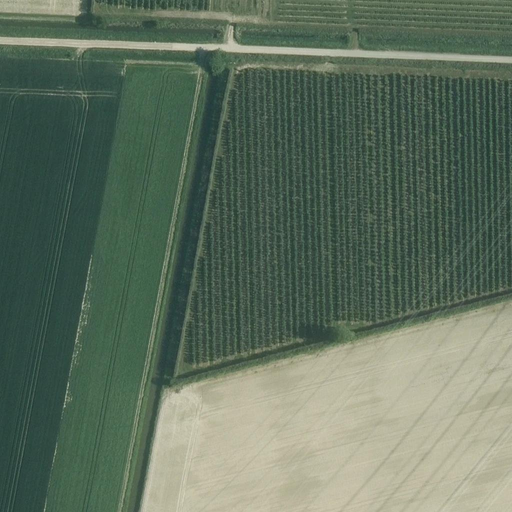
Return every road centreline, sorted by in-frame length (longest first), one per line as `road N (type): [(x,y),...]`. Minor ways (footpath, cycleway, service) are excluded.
road 1 (unclassified): [(511,61),(153,47)]
road 2 (track): [(0,41),(153,47)]
